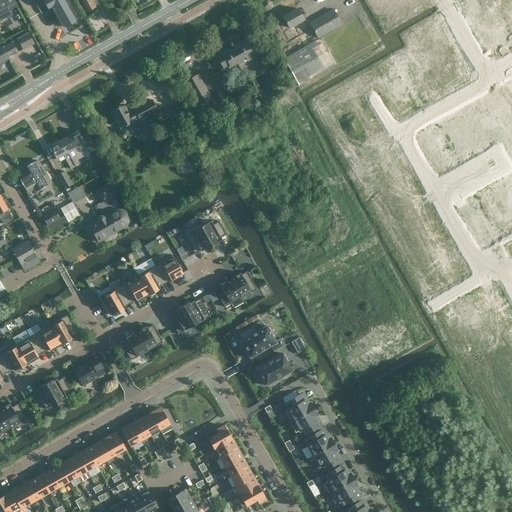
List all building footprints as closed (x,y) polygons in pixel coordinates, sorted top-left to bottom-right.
[(0,0),(0,11),(15,3),(13,0),(0,0)] [(63,26),(78,18),(67,0),(44,0),(49,9),(54,6),(56,10),(54,11),(63,26)] [(79,0),(87,13),(96,7),(92,0),(79,0)] [(375,0),(391,29),(409,19),(399,0),(375,0)] [(15,3),(7,8),(9,10),(10,13),(17,9),(15,3)] [(0,20),(11,14),(9,10),(7,8),(0,11),(0,20)] [(308,25),(304,20),(298,9),(282,17),(289,29),(298,24),(303,29),(308,25)] [(309,23),(318,38),(342,25),(333,9),(309,23)] [(312,31),(306,35),(309,40),(315,36),(312,31)] [(34,44),(28,33),(17,39),(23,50),(34,44)] [(283,59),(298,85),(336,64),(321,37),(283,59)] [(248,61),(258,55),(254,47),(251,49),(245,38),(229,47),(230,49),(216,56),(222,67),(224,66),(227,70),(238,64),(237,62),(246,57),(248,61)] [(0,62),(8,57),(18,51),(12,42),(2,47),(0,48),(0,62)] [(212,98),(198,74),(184,82),(198,106),(212,98)] [(346,89),(334,96),(341,108),(337,110),(341,116),(352,110),(349,105),(364,97),(354,80),(344,85),(346,89)] [(123,106),(122,105),(112,111),(121,128),(127,124),(131,131),(133,132),(143,126),(139,120),(158,109),(152,100),(134,110),(135,112),(129,115),(124,106),(123,106)] [(163,119),(164,119),(173,114),(169,107),(160,113),(163,119)] [(353,118),(342,124),(345,131),(349,129),(356,141),(370,133),(372,136),(380,132),(371,115),(356,123),(353,118)] [(88,134),(82,138),(78,131),(60,140),(75,166),(79,164),(75,157),(88,150),(90,153),(97,149),(88,133),(87,133),(88,134)] [(75,166),(60,140),(50,146),(57,159),(63,155),(71,168),(75,166)] [(27,191),(29,191),(34,188),(35,190),(37,191),(42,188),(43,188),(45,187),(45,186),(50,183),(51,181),(39,161),(37,160),(32,163),(29,164),(29,165),(24,168),(24,170),(25,171),(21,174),(20,176),(23,180),(22,182),(21,183),(23,185),(27,191)] [(72,184),(64,171),(57,175),(65,188),(72,184)] [(96,191),(100,199),(112,192),(108,184),(96,191)] [(0,196),(0,219),(1,219),(4,224),(13,219),(0,196)] [(73,200),(61,207),(69,221),(81,215),(73,200)] [(42,222),(49,234),(68,223),(64,216),(60,218),(55,209),(43,216),(45,220),(42,222)] [(128,215),(127,214),(127,213),(126,212),(125,212),(124,211),(123,210),(122,210),(121,210),(120,210),(119,210),(117,210),(116,211),(104,218),(103,217),(103,216),(102,216),(101,216),(100,217),(99,217),(99,218),(98,219),(98,220),(98,221),(89,226),(98,241),(106,237),(108,237),(110,237),(112,236),(113,234),(114,233),(114,232),(120,229),(125,226),(126,225),(127,225),(127,224),(128,223),(128,222),(128,221),(129,220),(129,219),(129,218),(129,217),(128,216),(128,215)] [(131,219),(130,225),(133,228),(137,227),(139,221),(135,218),(131,219)] [(226,234),(219,221),(213,225),(211,221),(201,227),(199,222),(198,223),(212,246),(218,243),(218,242),(222,240),(220,237),(226,234)] [(212,246),(198,223),(182,232),(195,253),(200,250),(201,251),(205,249),(205,250),(212,246)] [(39,262),(34,253),(28,241),(12,250),(24,271),(39,262)] [(154,241),(137,248),(142,261),(151,257),(148,249),(156,246),(154,241)] [(172,255),(155,265),(165,283),(171,280),(172,282),(184,275),(172,255)] [(152,257),(135,266),(138,273),(156,264),(152,257)] [(165,283),(155,265),(137,275),(149,295),(160,289),(159,287),(165,283)] [(247,271),(241,275),(240,273),(235,276),(236,276),(230,279),(243,302),(244,302),(241,298),(257,289),(247,271)] [(149,295),(137,275),(120,285),(130,303),(136,300),(137,302),(149,295)] [(233,308),(243,302),(230,279),(225,282),(220,285),(221,286),(215,289),(225,307),(231,304),(233,308)] [(491,284),(478,291),(486,305),(489,303),(491,308),(495,314),(490,317),(494,323),(505,317),(502,312),(509,308),(497,285),(493,288),(491,284)] [(130,303),(120,285),(100,296),(105,306),(107,304),(114,315),(125,309),(124,306),(130,303)] [(211,300),(208,294),(203,297),(206,303),(211,300)] [(190,302),(183,305),(194,325),(210,316),(200,298),(195,302),(194,301),(190,303),(190,302)] [(178,334),(194,325),(183,305),(177,309),(177,310),(173,312),(174,313),(168,317),(178,334)] [(72,338),(73,337),(72,336),(78,333),(79,332),(69,314),(51,324),(62,345),(72,339),(72,338)] [(253,325),(239,333),(243,339),(241,340),(240,340),(241,341),(250,357),(250,358),(251,357),(271,345),(274,350),(274,351),(284,345),(284,344),(281,339),(276,342),(267,326),(267,325),(266,326),(265,327),(261,321),(253,325)] [(52,349),(52,350),(62,345),(51,324),(33,334),(44,352),(50,349),(50,350),(52,349)] [(163,342),(153,324),(147,328),(146,326),(141,329),(142,329),(137,332),(147,351),(163,342)] [(14,336),(17,341),(37,331),(34,326),(14,336)] [(504,331),(493,338),(497,344),(500,342),(507,354),(511,351),(511,333),(507,336),(504,331)] [(131,360),(147,351),(137,332),(131,335),(126,338),(127,339),(121,343),(131,360)] [(37,359),(37,358),(38,357),(38,356),(44,352),(33,334),(16,344),(27,364),(37,359)] [(305,349),(299,337),(296,339),(291,342),(294,346),(297,353),(303,350),(305,349)] [(18,370),(27,364),(16,344),(0,353),(0,356),(9,372),(15,369),(16,370),(17,369),(18,370)] [(273,358),(266,362),(266,363),(257,367),(256,368),(257,369),(258,371),(266,385),(266,386),(267,385),(276,380),(283,376),(292,371),(282,353),(273,359),(273,358)] [(0,379),(2,378),(4,377),(3,375),(9,372),(0,356),(0,379)] [(79,361),(71,366),(83,386),(105,373),(102,368),(103,368),(100,362),(99,362),(96,357),(82,365),(79,361)] [(46,383),(59,407),(69,401),(65,393),(71,390),(63,377),(58,380),(57,378),(53,381),(52,380),(46,383)] [(59,407),(46,383),(39,387),(40,388),(36,390),(36,391),(31,394),(41,412),(56,403),(59,407)] [(314,409),(310,402),(308,404),(305,400),(303,401),(300,395),(285,403),(288,409),(283,412),(289,422),(314,409)] [(10,403),(5,406),(5,407),(0,409),(0,410),(10,428),(21,423),(19,420),(25,417),(18,404),(12,407),(10,403)] [(160,407),(150,413),(162,434),(172,428),(160,407)] [(317,415),(314,409),(289,422),(295,433),(300,430),(303,436),(318,428),(315,422),(317,420),(315,416),(317,415)] [(0,434),(10,428),(0,410),(0,434)] [(162,434),(150,413),(141,418),(150,435),(159,430),(162,434)] [(131,424),(141,440),(150,435),(141,418),(131,424)] [(131,424),(122,429),(131,446),(141,440),(131,424)] [(229,435),(224,426),(217,429),(219,433),(209,439),(214,448),(213,448),(214,449),(232,439),(230,435),(229,435)] [(307,445),(313,455),(334,444),(330,438),(328,439),(325,435),(323,436),(320,430),(305,439),(308,445),(307,445)] [(116,433),(106,438),(115,455),(125,449),(116,433)] [(106,438),(96,443),(106,460),(115,455),(106,438)] [(232,439),(214,449),(219,458),(237,448),(232,439)] [(96,443),(87,449),(96,465),(106,460),(96,443)] [(337,450),(334,444),(313,455),(319,466),(320,465),(323,471),(338,463),(335,457),(337,456),(335,452),(337,450)] [(237,448),(219,458),(219,459),(221,458),(226,467),(242,457),(237,448)] [(87,449),(78,454),(87,471),(96,465),(87,449)] [(78,454),(68,459),(78,476),(87,471),(78,454)] [(242,457),(226,467),(231,476),(248,467),(242,457)] [(68,459),(59,465),(68,481),(78,476),(68,459)] [(59,465),(49,470),(59,487),(68,481),(59,465)] [(343,472),(340,466),(325,474),(328,480),(323,483),(329,493),(354,479),(350,473),(348,474),(345,470),(343,472)] [(248,467),(231,476),(236,485),(235,486),(253,476),(248,467)] [(49,470),(40,475),(49,492),(59,487),(49,470)] [(40,475),(31,481),(40,497),(49,492),(40,475)] [(253,476),(235,486),(240,495),(237,497),(237,498),(258,486),(253,476)] [(357,485),(354,479),(329,493),(335,503),(340,501),(343,507),(358,498),(355,492),(357,491),(355,487),(357,485)] [(31,481),(21,486),(31,503),(40,497),(31,481)] [(21,486),(12,491),(22,509),(22,508),(31,503),(21,486)] [(261,489),(258,486),(237,498),(242,508),(257,499),(259,503),(265,499),(260,490),(261,489)] [(168,499),(174,509),(191,499),(185,489),(168,499)] [(148,490),(138,495),(148,511),(157,506),(148,490)] [(12,491),(2,497),(11,511),(17,511),(22,509),(12,491)] [(84,502),(81,495),(76,498),(80,504),(84,502)] [(138,495),(129,501),(135,511),(147,511),(148,511),(138,495)] [(0,511),(11,511),(2,497),(0,497),(0,511)] [(80,504),(76,498),(72,500),(76,507),(80,504)] [(191,499),(174,509),(175,511),(190,511),(196,509),(191,499)] [(131,504),(121,509),(122,511),(135,511),(129,501),(131,504)] [(372,511),(370,508),(368,510),(365,506),(363,507),(360,501),(345,509),(346,511),(372,511)] [(84,502),(80,504),(84,511),(88,509),(84,502)]
